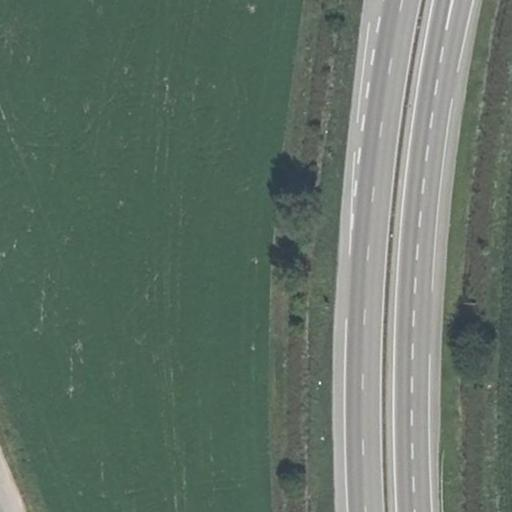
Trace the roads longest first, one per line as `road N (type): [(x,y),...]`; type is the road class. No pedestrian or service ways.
road 1 (trunk): [(406,0),(389,75),(371,263),(363,420),(369,511)]
road 2 (trunk): [(418,511),(419,258),(455,0)]
